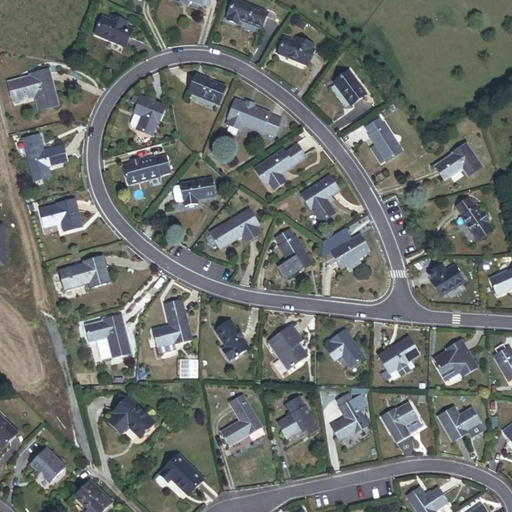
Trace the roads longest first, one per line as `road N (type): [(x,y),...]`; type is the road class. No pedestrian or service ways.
road 1 (residential): [(404,313),(387,235),(322,127),(262,76),(182,52),(153,60),(113,93),(94,149),(96,177),(109,207),(171,263),(248,295)]
road 2 (residential): [(511,504),(491,476),(440,463),(217,511)]
road 3 (residential): [(248,295),(404,313)]
